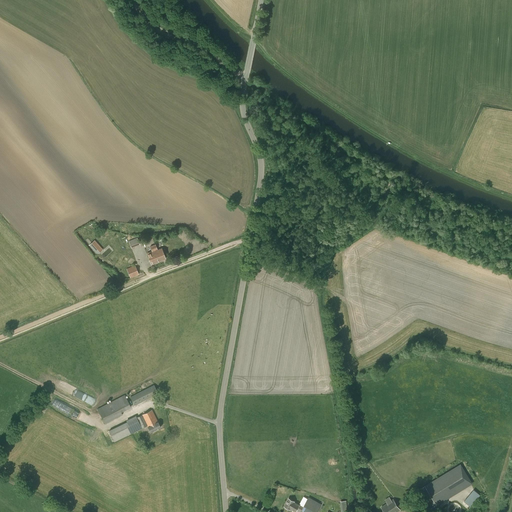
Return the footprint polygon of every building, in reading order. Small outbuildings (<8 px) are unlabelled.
[(129,241),(131,248),(140,245),(137,238),(129,241)] [(89,245),(97,254),(103,249),(95,240),(89,245)] [(147,253),(151,264),(166,259),(161,248),(157,250),(155,244),(150,246),(152,251),(147,253)] [(126,268),(130,278),(139,275),(135,265),(126,268)] [(69,384),(66,391),(84,401),(87,394),(69,384)] [(130,397),(134,405),(158,393),(154,385),(130,397)] [(121,412),(131,407),(124,395),(97,409),(105,424),(122,415),(121,412)] [(147,425),(148,426),(147,427),(150,432),(160,427),(158,422),(152,410),(137,417),(136,415),(127,420),(133,432),(147,425)] [(133,433),(127,422),(109,430),(114,442),(133,433)] [(461,463),(421,487),(425,493),(429,491),(430,493),(426,496),(428,499),(429,499),(432,505),(472,481),(461,463)] [(472,506),(482,495),(476,489),(465,501),(472,506)] [(301,511),(300,511),(316,511),(321,504),(309,497),(303,507),(294,502),(295,501),(288,498),(284,506),(290,509),(291,509),(296,511),(297,510),(301,511)] [(417,498),(410,503),(414,510),(422,505),(417,498)] [(396,511),(400,510),(393,499),(381,507),(384,511),(396,511)]
